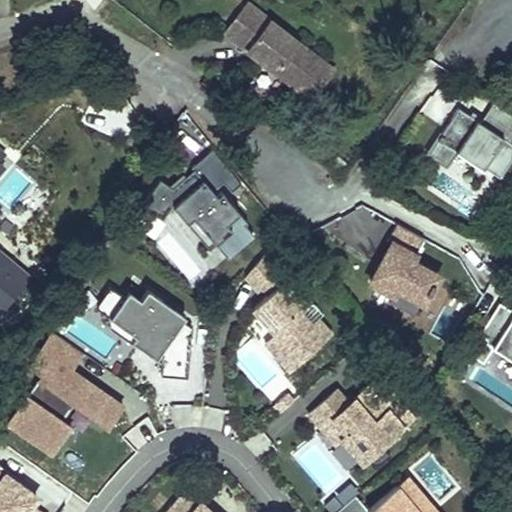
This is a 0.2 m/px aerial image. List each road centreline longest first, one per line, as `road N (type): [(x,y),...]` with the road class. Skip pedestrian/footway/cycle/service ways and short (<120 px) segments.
road 1 (residential): [(305,200),(77,13),(0,34)]
road 2 (residential): [(280,511),(240,462),(207,447),(175,447),(146,465),(105,511)]
